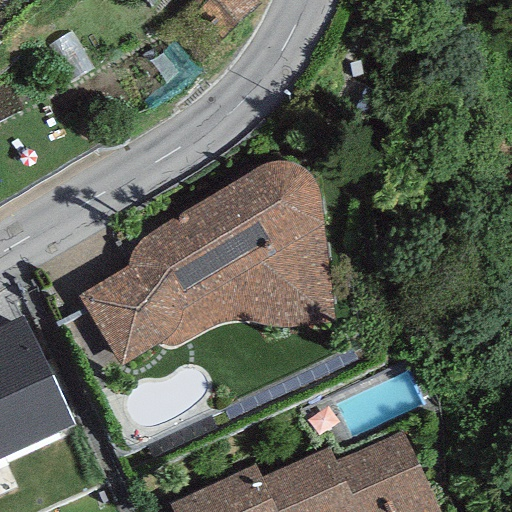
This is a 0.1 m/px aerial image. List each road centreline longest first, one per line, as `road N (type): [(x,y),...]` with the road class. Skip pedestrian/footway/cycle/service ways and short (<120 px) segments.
road 1 (trunk): [(511,173),(0,89)]
road 2 (residential): [(0,251),(195,137),(249,91),(307,0)]
